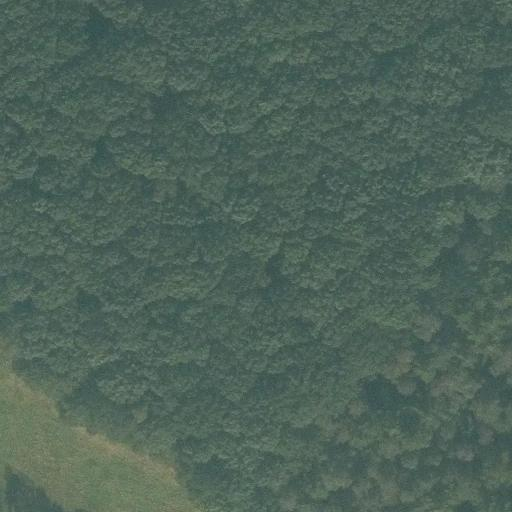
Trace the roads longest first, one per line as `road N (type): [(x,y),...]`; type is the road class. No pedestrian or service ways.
road 1 (track): [(261,507),(511,163)]
road 2 (track): [(268,511),(0,326)]
road 3 (track): [(0,62),(109,0)]
